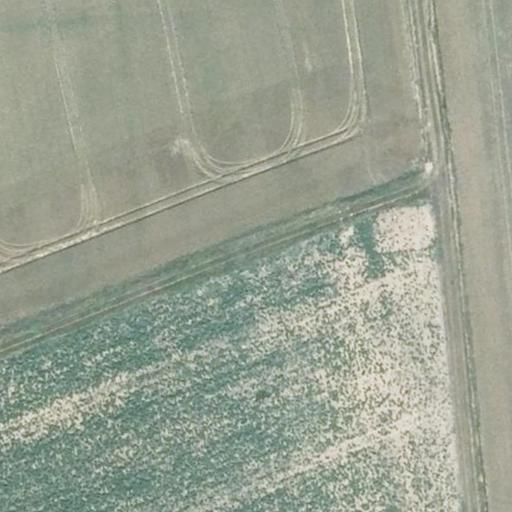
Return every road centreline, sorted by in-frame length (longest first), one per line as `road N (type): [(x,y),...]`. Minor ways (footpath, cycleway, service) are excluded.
road 1 (track): [(0,346),(445,169),(426,0)]
road 2 (track): [(445,169),(477,511)]
